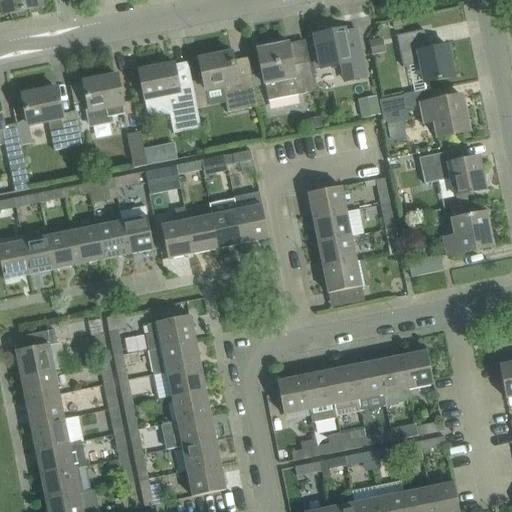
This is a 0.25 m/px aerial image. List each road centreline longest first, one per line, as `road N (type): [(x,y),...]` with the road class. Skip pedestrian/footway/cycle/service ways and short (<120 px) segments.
road 1 (residential): [(303,339),(272,181),(374,160)]
road 2 (residential): [(0,51),(252,0)]
road 3 (residential): [(267,511),(242,363),(249,353),(303,339)]
road 4 (residential): [(491,503),(452,309)]
road 5 (residential): [(303,339),(452,309)]
road 6 (residential): [(511,132),(485,0)]
